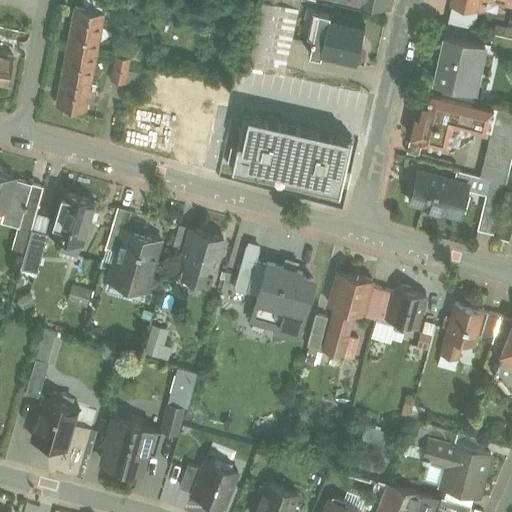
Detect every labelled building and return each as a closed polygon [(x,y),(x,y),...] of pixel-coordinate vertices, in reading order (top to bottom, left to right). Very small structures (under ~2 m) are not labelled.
[(296,0),(255,0),(242,63),(243,63),(281,71),(296,0)] [(511,0),(455,0),(455,4),(475,8),(476,0),(497,0),(511,3),(511,4),(511,0)] [(106,13),(76,7),(69,47),(98,52),(106,13)] [(364,21),(317,10),(307,52),(355,63),(364,21)] [(486,43),(445,33),(435,81),(476,90),(486,43)] [(511,36),(495,33),(492,45),(511,49),(511,36)] [(98,52),(69,47),(61,88),(91,94),(98,52)] [(15,52),(0,49),(0,77),(10,80),(15,52)] [(133,59),(119,56),(115,79),(129,82),(133,59)] [(476,90),(435,81),(432,91),(474,101),(476,90)] [(91,94),(61,88),(59,103),(88,109),(91,94)] [(474,101),(432,91),(421,139),(449,146),(476,128),(482,103),(474,101)] [(482,103),(476,128),(488,131),(494,106),(482,103)] [(511,110),(501,108),(484,176),(494,179),(508,182),(511,165),(511,163),(511,110)] [(239,156),(288,167),(298,124),(248,113),(239,156)] [(348,135),(298,124),(288,167),(325,175),(328,164),(341,167),(348,135)] [(472,184),(422,170),(414,199),(428,203),(428,204),(464,213),(472,184)] [(15,176),(0,171),(0,208),(5,210),(2,220),(20,225),(31,183),(31,182),(14,177),(15,176)] [(508,182),(494,179),(483,227),(496,230),(508,182)] [(44,186),(31,183),(20,225),(32,228),(44,186)] [(94,200),(64,191),(53,231),(68,235),(70,229),(85,234),(94,200)] [(119,206),(106,248),(118,251),(125,227),(126,227),(131,210),(119,206)] [(511,217),(508,216),(501,236),(511,240),(511,238),(511,217)] [(126,227),(125,227),(118,251),(110,280),(111,280),(112,276),(143,286),(142,289),(143,290),(159,237),(126,227)] [(222,236),(191,227),(182,256),(188,258),(205,263),(212,265),(213,265),(222,236)] [(23,265),(37,269),(47,232),(32,228),(23,265)] [(246,242),(233,286),(234,286),(234,285),(246,288),(246,290),(247,290),(259,246),(258,246),(258,247),(246,243),(246,242)] [(205,263),(188,258),(184,270),(194,274),(201,276),(204,268),(205,263)] [(283,265),(267,260),(252,316),(276,323),(274,329),(296,335),(312,277),(300,273),(301,269),(294,267),(295,263),(285,260),(283,265)] [(348,271),(346,276),(336,274),(328,302),(354,309),(361,311),(369,283),(370,277),(348,271)] [(409,285),(402,282),(400,285),(395,284),(393,290),(386,318),(387,318),(387,316),(397,319),(409,322),(415,324),(424,292),(409,288),(409,285)] [(86,304),(90,289),(82,287),(82,285),(72,283),(68,299),(86,304)] [(386,288),(369,283),(361,311),(378,316),(386,288)] [(386,288),(378,316),(386,318),(393,290),(386,288)] [(484,310),(456,302),(451,319),(446,317),(444,325),(449,326),(447,335),(464,340),(475,343),(484,310)] [(354,309),(334,304),(323,347),(342,353),(351,322),(354,309)] [(317,311),(308,343),(319,346),(328,314),(317,311)] [(501,315),(490,311),(483,332),(495,335),(501,315)] [(511,327),(511,318),(501,315),(495,335),(494,341),(504,345),(511,327)] [(409,322),(397,319),(394,327),(407,331),(409,322)] [(361,324),(351,322),(342,353),(353,355),(361,324)] [(168,329),(152,325),(144,352),(169,359),(172,346),(164,344),(168,329)] [(511,327),(504,345),(502,350),(504,351),(511,354),(511,327)] [(464,340),(447,335),(442,353),(442,354),(459,358),(464,340)] [(511,354),(504,351),(496,372),(504,375),(511,385),(511,354)] [(459,358),(442,354),(439,364),(456,368),(459,358)] [(49,361),(36,357),(27,390),(39,393),(49,361)] [(187,407),(196,372),(179,367),(169,402),(183,406),(187,407)] [(54,389),(52,397),(47,396),(36,436),(66,445),(78,405),(68,402),(71,394),(54,389)] [(183,406),(169,402),(162,429),(175,433),(183,406)] [(146,424),(114,415),(105,444),(108,445),(104,460),(140,470),(146,449),(146,448),(140,446),(146,424)] [(455,430),(422,420),(416,441),(428,444),(431,433),(453,440),(455,430)] [(162,429),(146,424),(140,446),(146,448),(146,449),(155,452),(162,429)] [(453,440),(431,433),(428,444),(425,454),(451,461),(446,481),(442,480),(441,482),(481,493),(492,451),(453,440)] [(237,468),(207,457),(203,466),(195,488),(194,492),(223,504),(237,468)] [(203,466),(189,461),(181,483),(195,488),(203,466)] [(290,511),(298,491),(268,479),(255,511),(290,511)] [(435,511),(442,496),(390,481),(377,511),(435,511)] [(347,499),(334,493),(328,508),(323,510),(322,511),(357,511),(359,508),(346,503),(347,499)]
